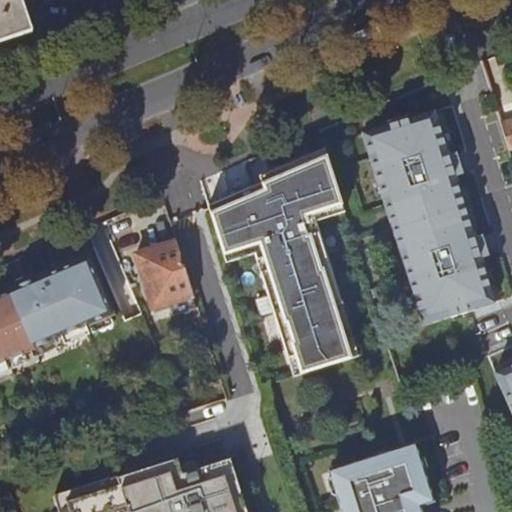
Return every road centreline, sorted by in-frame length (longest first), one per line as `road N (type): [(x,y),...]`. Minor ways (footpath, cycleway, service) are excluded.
road 1 (primary): [(0,164),(386,0)]
road 2 (primary): [(246,0),(0,107)]
